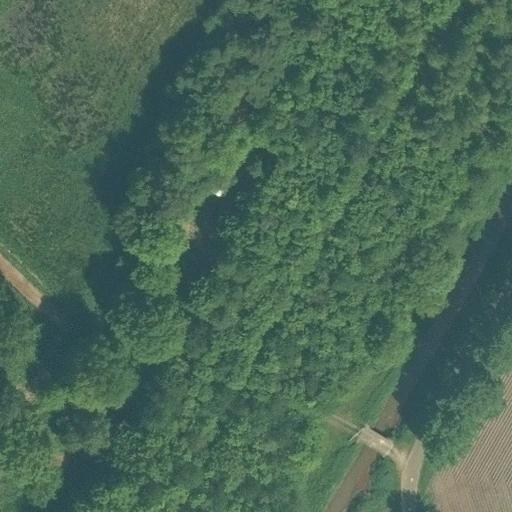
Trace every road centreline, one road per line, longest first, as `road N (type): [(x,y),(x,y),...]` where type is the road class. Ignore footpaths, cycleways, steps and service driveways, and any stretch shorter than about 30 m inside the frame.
road 1 (track): [(175,511),(459,0)]
road 2 (track): [(418,464),(167,338)]
road 3 (unclassified): [(412,511),(410,494),(432,426),(511,288)]
